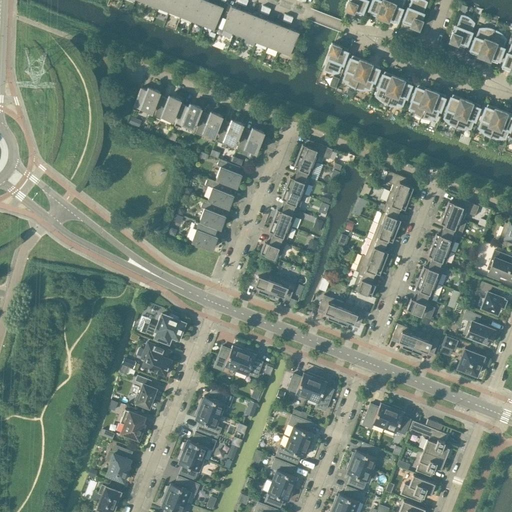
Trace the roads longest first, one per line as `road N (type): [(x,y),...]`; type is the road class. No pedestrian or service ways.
road 1 (residential): [(134,511),(211,318)]
road 2 (residential): [(290,126),(123,61)]
road 3 (residential): [(371,348),(433,182)]
road 4 (residential): [(223,289),(290,126)]
road 5 (residential): [(357,32),(397,62),(511,97)]
road 6 (tertiary): [(365,362),(217,302)]
road 7 (residential): [(433,182),(290,126)]
road 8 (residential): [(306,511),(358,376)]
road 9 (tertiary): [(481,407),(365,362)]
road 10 (tertiary): [(49,220),(156,275)]
